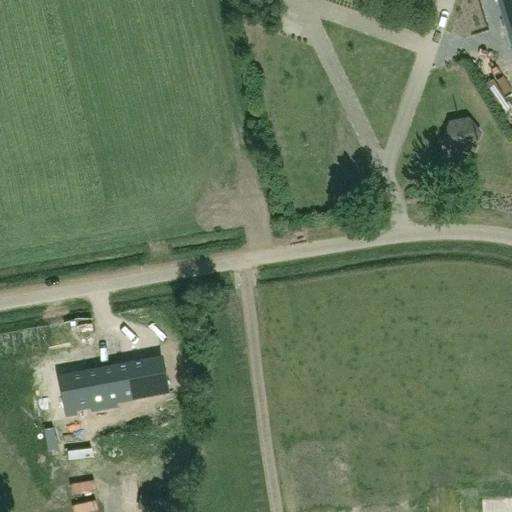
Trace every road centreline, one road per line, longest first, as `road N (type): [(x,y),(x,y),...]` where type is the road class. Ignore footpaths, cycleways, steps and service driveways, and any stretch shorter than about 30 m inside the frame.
road 1 (track): [(204,0),(254,227),(248,309),(278,511)]
road 2 (unclassified): [(0,305),(415,233),(511,237)]
